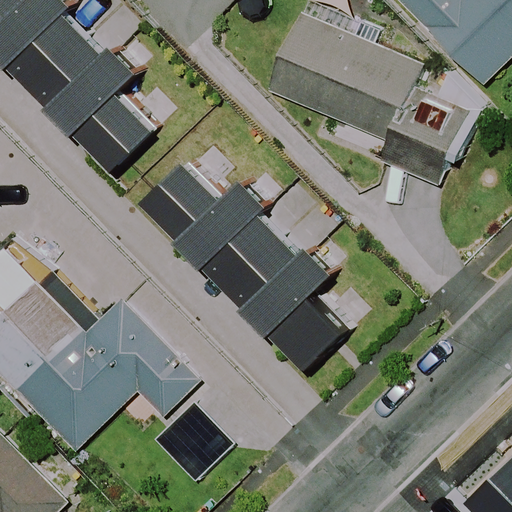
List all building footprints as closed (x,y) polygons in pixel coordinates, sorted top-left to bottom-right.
[(511,0),(402,0),(488,85),(511,60),(511,0)] [(425,66),(303,12),(269,90),(395,145),(387,165),(448,191),(490,94),(446,75),(425,66)] [(0,45),(0,76),(15,64),(0,45)] [(130,118),(79,62),(7,127),(58,183),(130,118)] [(334,247),(237,144),(151,225),(232,310),(274,270),(291,288),(334,247)] [(184,356),(129,298),(60,365),(8,311),(0,318),(0,368),(79,451),(139,393),(165,420),(194,393),(171,368),(184,356)] [(0,511),(60,511),(73,500),(0,427),(0,511)]
